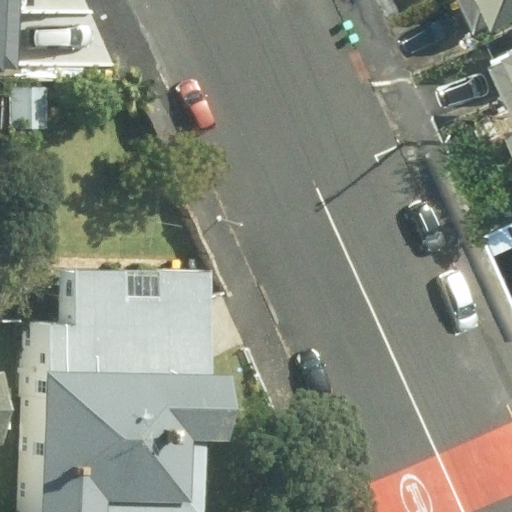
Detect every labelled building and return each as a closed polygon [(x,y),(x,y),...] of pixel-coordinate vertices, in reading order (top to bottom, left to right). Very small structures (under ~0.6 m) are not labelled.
[(511,0),(452,0),(467,29),(511,7),(511,0)] [(95,83),(92,30),(18,30),(17,83),(95,83)] [(511,177),(511,34),(483,47),(485,55),(478,58),(508,122),(491,130),(511,177)] [(0,131),(28,129),(27,86),(0,86),(0,131)] [(0,311),(0,511),(61,511),(62,500),(159,500),(161,419),(170,417),(172,351),(159,351),(159,250),(26,249),(25,304),(0,305),(0,311)]
